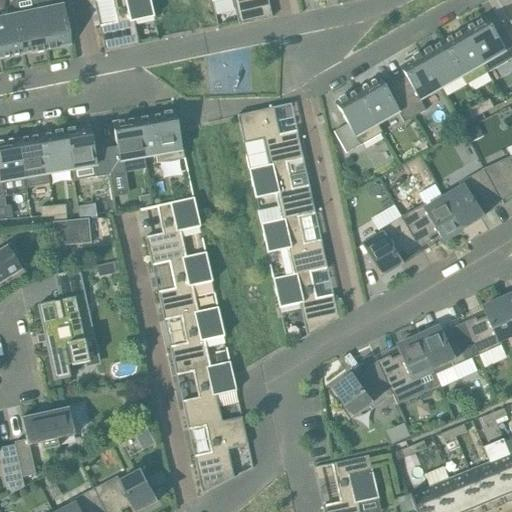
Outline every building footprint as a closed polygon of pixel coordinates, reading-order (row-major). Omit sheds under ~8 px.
[(61,0),(35,0),(38,11),(46,50),(48,49),(49,51),(56,49),(56,48),(70,45),(61,0)] [(99,0),(93,1),(93,2),(94,2),(103,0),(113,0),(119,22),(100,27),(100,26),(99,27),(104,53),(105,53),(136,46),(131,22),(154,18),(151,6),(149,0),(99,0)] [(211,0),(212,3),(224,0),(234,0),(240,25),(272,18),(267,0),(211,0)] [(43,50),(46,50),(38,11),(15,16),(22,54),(36,52),(36,53),(44,52),(43,50)] [(15,16),(0,19),(0,58),(22,54),(15,16)] [(464,29),(488,72),(511,58),(511,44),(507,36),(499,41),(486,17),(464,29)] [(488,72),(464,29),(443,41),(467,84),(488,72)] [(423,53),(442,87),(462,76),(467,84),(443,41),(431,48),(430,47),(424,50),(425,52),(423,53)] [(407,76),(397,82),(404,95),(410,105),(415,115),(424,110),(419,100),(420,99),(420,100),(442,87),(423,53),(420,54),(419,53),(413,56),(414,58),(401,65),(407,76)] [(380,77),(359,90),(383,132),(384,132),(379,123),(400,111),(399,111),(410,105),(404,95),(397,82),(386,88),(380,77)] [(335,131),(348,153),(383,132),(359,90),(346,97),(345,95),(339,99),(340,101),(337,102),(349,123),(335,131)] [(489,99),(478,104),(482,114),(494,108),(489,99)] [(478,104),(466,110),(471,119),(482,114),(478,104)] [(248,170),(302,158),(296,130),(295,131),(276,135),(270,108),(237,116),(243,144),(265,139),(271,165),(248,170)] [(144,158),(155,156),(157,164),(185,159),(180,139),(179,139),(174,113),(137,119),(144,158)] [(106,153),(110,176),(124,173),(146,170),(144,158),(137,119),(113,123),(117,151),(106,153)] [(481,135),(476,125),(464,131),(469,141),(481,135)] [(67,131),(64,131),(71,170),(94,166),(96,178),(110,176),(106,153),(94,155),(89,127),(74,130),(74,128),(67,129),(67,131)] [(41,136),(49,184),(50,184),(48,174),(71,170),(64,131),(62,132),(62,130),(54,131),(55,133),(41,136)] [(25,188),(49,184),(41,136),(17,140),(25,188)] [(25,188),(17,140),(0,142),(0,198),(4,198),(2,182),(23,178),(25,188)] [(510,157),(482,168),(500,201),(511,195),(511,191),(511,192),(511,191),(511,161),(510,157)] [(303,160),(302,158),(248,170),(252,187),(255,199),(277,194),(283,220),(260,225),(261,225),(315,213),(308,185),(307,185),(308,186),(288,190),(283,164),(302,160),(303,160)] [(413,172),(422,166),(418,159),(409,165),(413,172)] [(461,188),(443,198),(462,230),(481,219),(476,211),(485,206),(487,209),(500,201),(482,168),(458,184),(461,188)] [(462,230),(443,198),(426,209),(423,204),(401,218),(419,249),(430,242),(429,239),(438,234),(442,242),(462,230)] [(151,266),(206,254),(205,253),(183,258),(177,232),(200,227),(193,199),(159,206),(165,233),(146,238),(146,237),(145,238),(151,266)] [(10,205),(0,206),(0,220),(8,219),(13,219),(10,205)] [(65,205),(53,207),(54,216),(66,215),(65,205)] [(54,216),(53,207),(41,208),(42,218),(54,216)] [(315,213),(261,225),(289,249),(295,274),(272,279),(272,280),(292,275),(327,268),(320,240),(301,244),(295,219),(314,214),(314,215),(315,214),(315,213)] [(406,256),(419,249),(401,218),(378,231),(380,235),(362,246),(380,278),(401,266),(396,258),(405,253),(406,256)] [(88,219),(52,223),(55,247),(91,243),(88,219)] [(0,284),(22,271),(18,264),(21,262),(14,250),(10,253),(6,246),(0,249),(0,284)] [(206,254),(151,266),(152,267),(153,267),(152,267),(172,262),(177,288),(158,292),(157,292),(163,320),(199,313),(218,308),(217,308),(195,313),(189,287),(212,282),(209,270),(206,254)] [(113,255),(94,258),(95,265),(114,262),(113,255)] [(97,279),(114,275),(112,264),(95,268),(97,279)] [(292,275),(272,280),(273,280),(276,296),(279,308),(302,303),(309,336),(338,319),(332,294),(332,295),(313,299),(307,273),(326,269),(327,269),(327,268),(292,275)] [(511,294),(502,299),(511,320),(511,294)] [(53,302),(37,306),(54,382),(70,378),(67,366),(71,365),(72,366),(89,362),(84,341),(92,339),(83,296),(57,302),(58,302),(54,303),(53,302)] [(475,318),(462,324),(477,356),(501,346),(499,341),(511,335),(511,320),(502,299),(482,309),(485,317),(476,321),(475,318)] [(199,313),(163,320),(163,321),(164,322),(165,321),(164,321),(184,317),(189,343),(170,347),(169,347),(175,375),(230,363),(229,362),(227,363),(218,365),(207,367),(201,342),(224,337),(221,325),(218,309),(218,308),(199,313)] [(437,328),(417,337),(432,371),(450,363),(452,367),(477,356),(462,324),(449,330),(451,333),(441,337),(437,328)] [(391,394),(396,405),(420,394),(413,379),(432,371),(417,337),(396,347),(400,355),(391,359),(389,356),(377,362),(391,394)] [(225,351),(216,353),(218,365),(227,363),(225,351)] [(391,394),(377,362),(363,372),(365,375),(354,383),(349,375),(330,389),(344,408),(341,410),(348,420),(351,418),(351,419),(368,406),(371,410),(392,395),(391,394)] [(230,363),(175,375),(176,376),(196,372),(201,398),(182,402),(181,402),(187,430),(223,422),(242,418),(241,417),(219,422),(213,396),(236,391),(233,380),(232,375),(230,363)] [(146,394),(134,397),(137,412),(149,409),(146,394)] [(491,412),(494,418),(505,414),(502,407),(491,412)] [(15,446),(22,478),(35,475),(29,446),(41,443),(43,451),(59,447),(57,440),(74,436),(68,408),(21,418),(26,440),(14,443),(15,446)] [(494,418),(491,412),(480,416),(483,423),(494,418)] [(223,422),(187,430),(188,431),(208,426),(213,452),(194,456),(193,456),(202,495),(231,479),(225,451),(247,446),(248,446),(242,418),(223,422)] [(403,424),(389,431),(394,443),(409,437),(403,424)] [(462,424),(451,428),(454,435),(465,430),(462,424)] [(454,435),(451,428),(440,433),(443,439),(454,435)] [(422,440),(411,444),(414,451),(425,446),(422,440)] [(403,455),(414,451),(411,444),(400,449),(403,455)] [(15,446),(0,449),(0,464),(4,482),(22,478),(15,446)] [(502,496),(511,492),(511,463),(508,454),(488,462),(502,496)] [(314,468),(314,469),(315,469),(334,465),(342,502),(323,506),(322,506),(323,511),(356,511),(355,504),(374,500),(367,471),(364,472),(361,457),(314,468)] [(502,496),(488,462),(468,470),(482,505),(502,496)] [(468,470),(448,478),(462,511),(464,511),(482,505),(468,470)] [(93,489),(105,511),(121,511),(130,506),(132,511),(139,511),(155,504),(138,471),(119,481),(117,477),(93,489)] [(161,472),(148,478),(152,488),(166,482),(161,472)] [(462,511),(448,478),(428,486),(438,511),(462,511)] [(438,511),(428,486),(407,495),(414,511),(438,511)] [(105,511),(93,489),(70,502),(72,506),(60,511),(105,511)]
